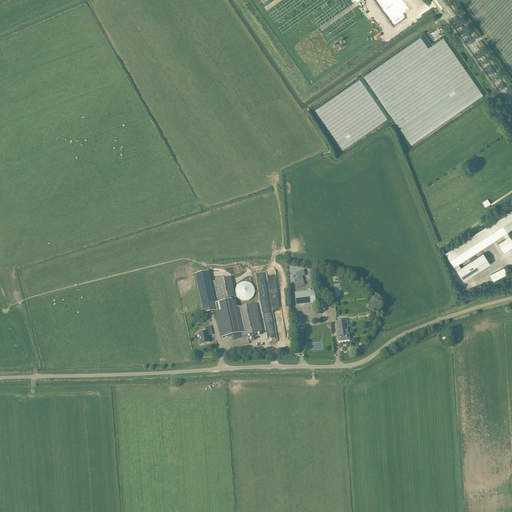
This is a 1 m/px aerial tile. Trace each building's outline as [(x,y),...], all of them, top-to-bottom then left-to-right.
[(399,0),(375,0),(376,1),(376,0),(389,0),(400,15),(407,10),(399,0)] [(315,108),(340,149),(384,122),(379,114),(382,112),(362,80),(315,108)] [(481,202),(485,207),(490,204),(487,199),(481,202)] [(459,274),(463,281),(490,264),(483,253),(460,268),(458,264),(503,235),(505,239),(498,244),(503,252),(511,246),(511,239),(507,232),(511,228),(511,209),(501,217),(499,215),(497,216),(498,219),(483,229),(482,226),(478,229),(479,231),(460,243),(459,241),(455,244),(456,246),(445,253),(456,271),(455,271),(458,275),(459,274)] [(274,266),(266,267),(267,275),(261,276),(264,300),(270,299),(269,284),(276,283),(274,266)] [(504,268),(490,275),(493,281),(507,274),(504,268)] [(297,279),(294,281),(295,283),(296,286),(296,285),(298,289),(305,285),(303,281),(302,277),(305,276),(302,271),(295,274),(297,279)] [(208,272),(195,275),(203,314),(216,311),(217,311),(216,304),(208,272)] [(213,282),(217,301),(235,297),(230,277),(213,282)] [(254,293),(254,290),(254,288),(252,286),(250,284),(248,283),(245,282),(242,283),(240,284),(238,286),(236,288),(236,291),(236,293),(236,296),(238,298),(240,300),(242,301),(245,301),(248,301),(250,300),(252,298),(254,296),(254,293)] [(294,294),(295,305),(316,303),(314,291),(294,294)] [(240,338),(239,334),(241,334),(242,337),(263,333),(257,304),(236,308),(235,303),(232,303),(232,301),(216,304),(217,311),(216,311),(222,338),(231,336),(232,341),(228,342),(229,348),(249,344),(248,337),(240,338)] [(337,337),(338,343),(349,342),(347,322),(336,323),(338,337),(337,337)] [(206,332),(199,334),(200,338),(198,338),(200,345),(210,343),(208,336),(207,336),(206,332)]
